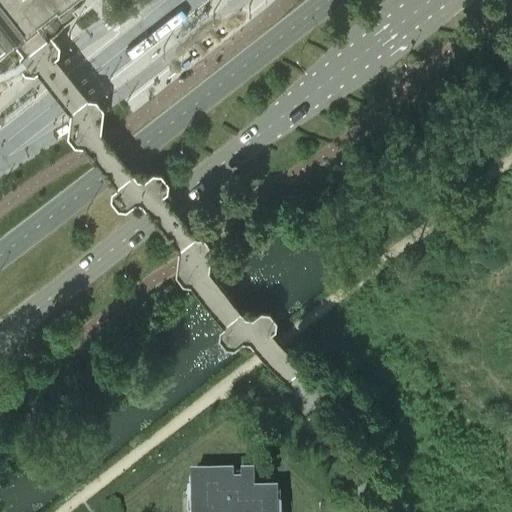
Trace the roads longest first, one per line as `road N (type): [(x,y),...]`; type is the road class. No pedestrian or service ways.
road 1 (secondary): [(0,336),(423,0)]
road 2 (secondary): [(324,0),(0,252)]
